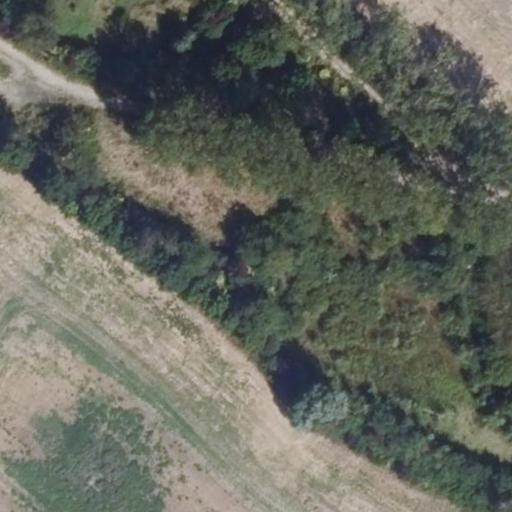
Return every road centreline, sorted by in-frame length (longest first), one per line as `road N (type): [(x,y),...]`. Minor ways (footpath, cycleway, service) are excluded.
road 1 (track): [(0,49),(90,100),(492,210)]
road 2 (track): [(276,0),(492,210),(511,213)]
